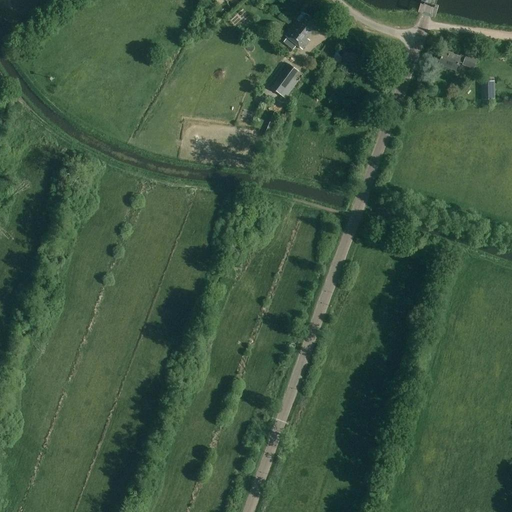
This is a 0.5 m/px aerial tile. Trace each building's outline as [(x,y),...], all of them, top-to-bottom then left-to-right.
[(319,25),(304,13),(298,21),(296,19),(283,34),(288,38),(284,43),(293,50),(297,45),(303,50),(311,40),(308,38),(319,25)] [(438,65),(453,71),(457,62),(463,65),(462,65),(474,70),(477,61),(466,56),(466,57),(459,55),(459,57),(443,51),(438,65)] [(344,53),(342,60),(350,62),(349,63),(352,64),(353,62),(355,63),(357,55),(344,53)] [(286,99),(298,82),(294,79),(299,71),(289,64),(271,88),(286,99)] [(463,69),(462,76),(474,77),(475,70),(463,69)] [(482,100),(496,100),(495,81),(481,82),(482,100)]
